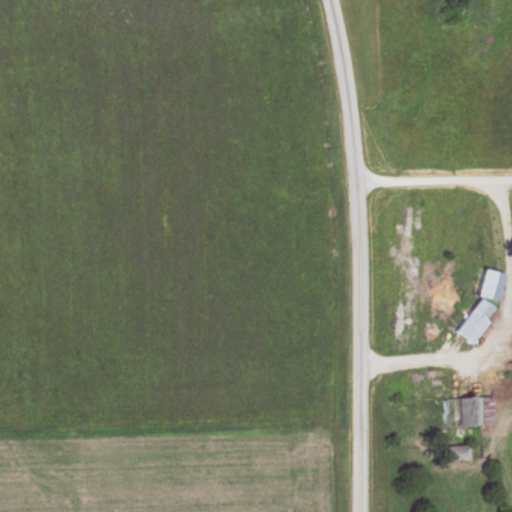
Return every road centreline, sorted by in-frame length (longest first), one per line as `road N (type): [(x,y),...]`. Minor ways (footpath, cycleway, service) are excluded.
road 1 (tertiary): [(361,511),(358,181),(331,0)]
road 2 (residential): [(511,177),(358,181)]
